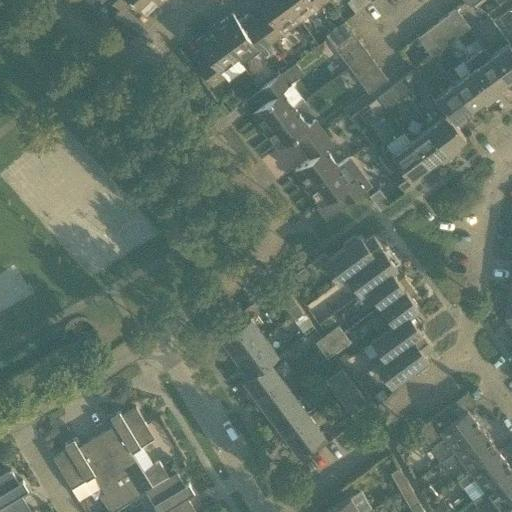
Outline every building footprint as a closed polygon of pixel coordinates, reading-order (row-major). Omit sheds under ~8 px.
[(112,0),(121,9),(130,0),(131,0),(144,14),(158,0),(112,0)] [(284,0),(256,0),(266,12),(255,20),(271,42),(284,33),(279,26),(295,14),(284,0)] [(318,8),(328,0),(284,0),(295,14),(313,1),(318,8)] [(358,0),(347,0),(347,1),(356,12),(363,6),(358,0)] [(511,17),(511,10),(510,7),(497,16),(503,24),(511,17)] [(455,8),(446,15),(460,34),(470,27),(455,8)] [(271,42),(255,20),(245,29),(233,13),(215,26),(237,56),(254,43),(260,51),(271,42)] [(436,22),(450,41),(460,34),(446,15),(436,22)] [(345,20),(328,32),(327,33),(334,44),(352,30),(345,20)] [(436,22),(427,29),(441,48),(450,41),(436,22)] [(237,56),(215,26),(197,40),(208,55),(197,63),(213,84),(225,76),(220,69),(237,56)] [(417,36),(429,52),(431,56),(441,48),(427,29),(417,36)] [(352,30),(334,44),(342,54),(360,41),(352,30)] [(360,41),(342,54),(350,64),(367,51),(360,41)] [(511,46),(510,44),(509,43),(490,57),(508,81),(511,77),(511,46)] [(508,81),(490,57),(483,48),(465,61),(472,71),(493,100),(502,93),(499,88),(508,81)] [(367,51),(350,64),(357,75),(375,61),(367,51)] [(375,61),(357,75),(365,85),(383,72),(375,61)] [(265,130),(296,107),(305,100),(292,83),(291,81),(304,72),(296,62),(280,73),(259,89),(267,100),(251,111),(265,130)] [(454,83),(472,107),(481,101),(485,106),(493,100),(472,71),(454,83)] [(383,72),(365,85),(370,91),(388,78),(383,72)] [(396,82),(405,94),(413,88),(404,76),(396,82)] [(396,82),(388,88),(397,100),(405,94),(396,82)] [(436,97),(447,113),(448,113),(458,126),(466,120),(462,115),(472,107),(454,83),(436,97)] [(375,96),(364,104),(371,114),(383,106),(375,96)] [(302,147),(324,130),(315,119),(309,123),(296,107),(265,130),(278,147),(294,136),(302,147)] [(448,113),(447,113),(429,127),(451,156),(459,150),(455,144),(466,137),(458,126),(448,113)] [(410,141),(428,165),(438,157),(442,163),(451,156),(429,127),(410,141)] [(308,187),(339,164),(326,146),(332,142),(324,130),(302,147),(310,157),(294,169),(308,187)] [(388,148),(377,155),(404,191),(423,177),(419,172),(428,165),(410,141),(393,154),(388,148)] [(352,182),(339,164),(308,187),(321,205),(337,193),(345,204),(366,189),(358,177),(352,182)] [(385,197),(378,189),(370,195),(380,209),(389,203),(385,197)] [(367,288),(391,269),(397,265),(373,234),(365,241),(360,234),(328,258),(324,252),(314,259),(319,265),(323,262),(337,281),(345,275),(359,293),(366,288),(367,288)] [(310,272),(319,265),(314,259),(305,266),(310,272)] [(301,279),(310,272),(305,266),(296,272),(301,279)] [(398,279),(391,269),(367,288),(381,306),(410,283),(404,275),(398,279)] [(291,286),(301,279),(296,272),(286,279),(291,286)] [(381,306),(393,323),(394,324),(409,313),(418,306),(411,296),(416,292),(410,283),(381,306)] [(278,295),(289,312),(291,315),(300,308),(287,289),(278,295)] [(300,308),(291,315),(294,319),(305,333),(314,326),(303,312),(300,308)] [(394,324),(393,323),(371,339),(385,358),(376,364),(390,384),(427,356),(423,350),(431,344),(409,313),(394,324)] [(236,355),(263,335),(249,316),(232,330),(228,325),(219,332),(236,355)] [(338,324),(326,333),(332,341),(344,332),(338,324)] [(344,332),(332,341),(338,349),(350,340),(344,332)] [(322,349),(332,341),(326,333),(316,341),(322,349)] [(277,354),(263,335),(236,355),(243,365),(238,369),(244,378),(269,360),(277,354)] [(338,349),(332,341),(322,349),(328,357),(338,349)] [(282,379),(269,360),(244,378),(251,388),(246,392),(252,401),(282,379)] [(332,388),(348,376),(341,368),(325,380),(332,388)] [(338,397),(354,385),(348,376),(332,388),(338,397)] [(296,397),(282,379),(252,401),(258,409),(264,405),(271,415),(296,397)] [(344,405),(360,393),(354,385),(338,397),(344,405)] [(344,405),(350,413),(366,401),(360,393),(344,405)] [(310,415),(296,397),(271,415),(278,424),(273,428),(280,437),(310,415)] [(418,428),(442,459),(481,429),(467,409),(458,416),(457,415),(456,416),(449,406),(450,405),(449,404),(418,428)] [(140,445),(154,437),(136,406),(122,414),(119,411),(110,416),(115,423),(96,435),(134,498),(146,491),(146,490),(169,477),(168,476),(159,460),(144,469),(132,450),(139,446),(140,446),(140,445)] [(323,434),(310,415),(280,437),(286,445),(291,441),(299,451),(323,434)] [(481,429),(442,459),(447,465),(459,456),(470,469),(497,449),(481,429)] [(78,446),(74,438),(64,444),(67,448),(53,456),(71,487),(85,479),(86,479),(87,478),(93,474),(105,493),(100,495),(110,511),(134,498),(96,435),(78,446)] [(462,486),(473,499),(472,499),(473,500),(511,470),(497,449),(470,469),(457,479),(462,486)] [(390,472),(400,489),(409,484),(399,467),(390,472)] [(21,494),(28,489),(23,480),(19,482),(10,468),(0,474),(0,511),(31,511),(21,494)] [(490,497),(501,510),(511,501),(511,469),(511,470),(473,500),(477,506),(490,497)] [(185,485),(176,471),(168,476),(169,477),(146,490),(146,491),(154,503),(153,504),(154,505),(155,505),(159,511),(157,511),(196,511),(187,496),(194,492),(189,482),(185,485)] [(409,484),(400,489),(410,506),(419,501),(409,484)] [(321,511),(360,511),(350,495),(321,511)] [(451,511),(443,500),(431,509),(432,511),(433,511),(451,511)] [(511,511),(511,501),(501,510),(497,511),(511,511)]
